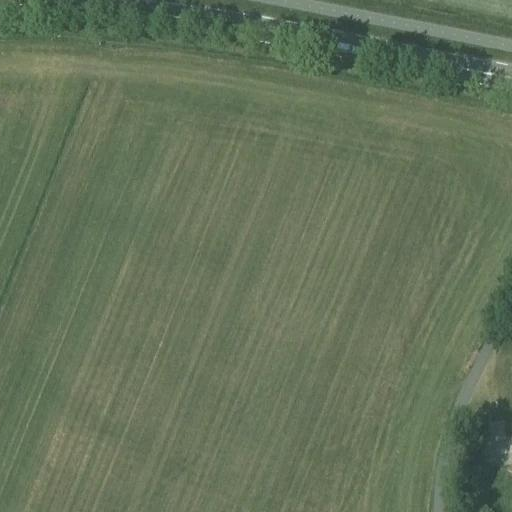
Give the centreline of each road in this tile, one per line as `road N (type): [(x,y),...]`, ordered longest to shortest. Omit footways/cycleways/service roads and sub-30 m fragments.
road 1 (secondary): [(511,81),(194,21),(0,7)]
road 2 (unclassified): [(437,511),(453,415),(511,311)]
